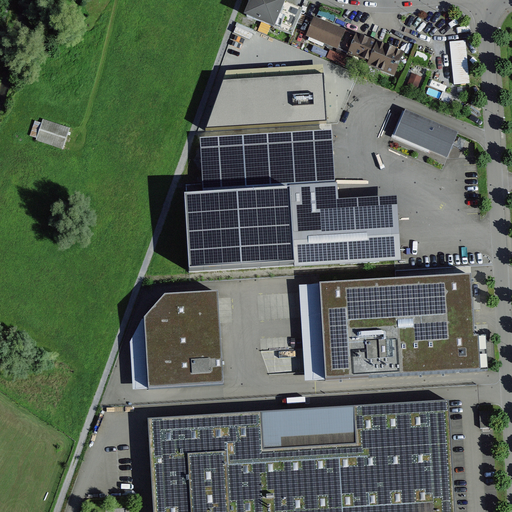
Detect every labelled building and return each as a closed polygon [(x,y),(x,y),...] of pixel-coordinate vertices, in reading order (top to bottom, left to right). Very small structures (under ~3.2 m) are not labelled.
[(254,0),(247,17),(288,36),(301,8),(282,0),(254,0)] [(401,57),(313,18),(304,39),(392,78),(401,57)] [(469,40),(452,41),(455,84),(471,83),(469,40)] [(329,122),(347,121),(346,86),(356,86),(356,79),(343,79),(343,74),(327,75),(329,122)] [(325,126),(323,83),(225,88),(207,132),(325,126)] [(406,114),(395,139),(447,161),(458,136),(406,114)] [(36,142),(64,152),(71,130),(44,120),(42,124),(36,122),(31,138),(36,140),(36,142)] [(195,204),(199,274),(401,263),(398,212),(340,215),(336,146),(210,153),(213,203),(195,204)] [(189,195),(202,194),(201,184),(188,185),(189,195)] [(471,282),(321,292),(327,387),(488,376),(486,343),(475,344),(471,282)] [(217,300),(165,304),(144,327),(150,396),(224,391),(217,300)] [(449,511),(442,403),(143,423),(149,511),(449,511)]
